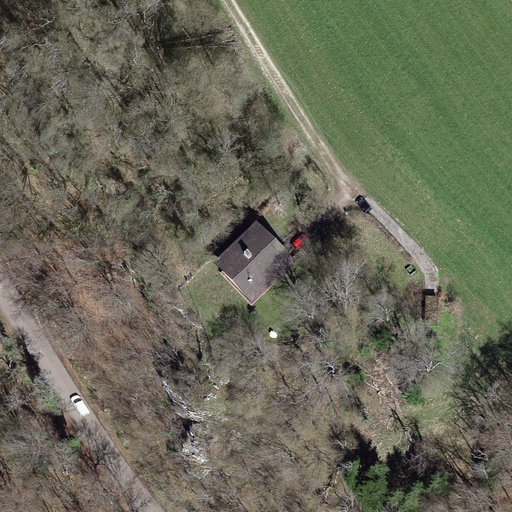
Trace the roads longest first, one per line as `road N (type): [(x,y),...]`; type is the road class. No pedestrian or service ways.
road 1 (track): [(225,0),(319,150),(432,269),(431,292)]
road 2 (tertiary): [(151,511),(0,284)]
